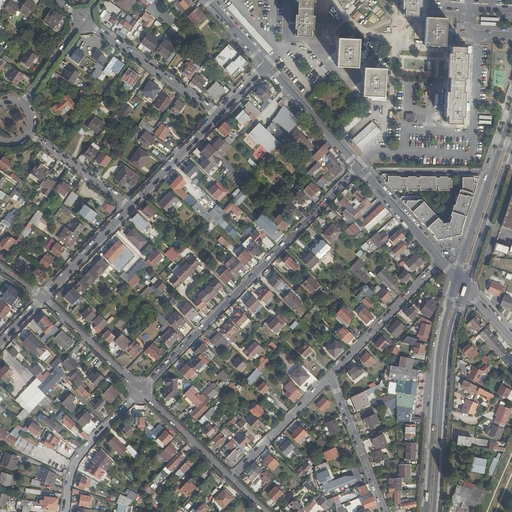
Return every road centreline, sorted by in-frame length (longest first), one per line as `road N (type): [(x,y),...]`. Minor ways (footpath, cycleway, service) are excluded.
road 1 (residential): [(358,167),(141,389)]
road 2 (secondary): [(454,276),(437,364),(426,511)]
road 3 (secondary): [(433,511),(444,359),(463,287)]
road 4 (residential): [(83,18),(217,113)]
road 5 (residential): [(441,261),(330,374)]
road 6 (secondary): [(463,287),(511,142)]
road 7 (residential): [(64,511),(72,464),(141,389)]
road 8 (residential): [(330,374),(384,511)]
road 9 (residential): [(231,478),(330,374)]
road 10 (secondary): [(511,111),(467,244)]
road 11 (residential): [(358,167),(266,65)]
road 12 (residential): [(43,297),(141,389)]
road 13 (residential): [(43,297),(129,204)]
road 14 (residential): [(129,204),(217,113)]
road 15 (residential): [(141,389),(231,478)]
road 16 (residential): [(29,134),(129,204)]
road 17 (unknown): [(369,178),(399,171),(490,176)]
